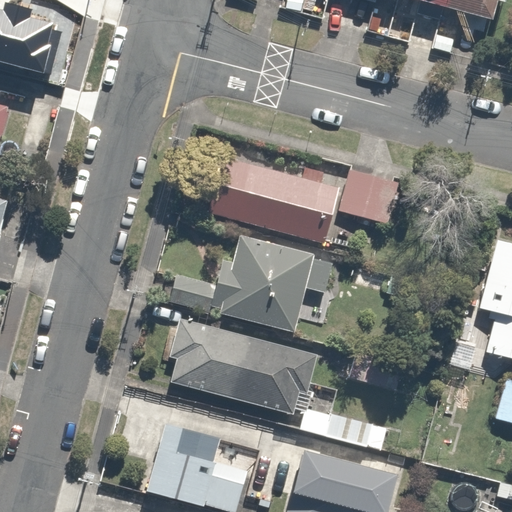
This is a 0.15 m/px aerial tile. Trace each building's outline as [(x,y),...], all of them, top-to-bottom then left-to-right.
[(399,0),(479,21),(485,0),(399,0)] [(28,36),(0,29),(0,59),(21,65),(28,36)] [(300,163),(297,173),(213,149),(197,206),(317,239),(328,198),(335,173),(300,163)] [(393,175),(346,162),(333,209),(379,222),(393,175)] [(333,255),(235,230),(225,266),(211,262),(200,303),(284,325),(295,284),(324,292),(333,255)] [(511,356),(511,238),(489,232),(471,303),(489,308),(478,348),(511,356)] [(408,271),(383,266),(378,288),(403,293),(408,271)] [(310,349),(171,312),(159,353),(172,357),(166,382),(279,412),(276,423),(376,450),(383,427),(296,403),(310,349)] [(396,368),(342,356),(338,378),(392,390),(396,368)] [(511,378),(500,375),(488,415),(511,422),(511,378)] [(215,435),(160,420),(142,487),(234,511),(246,466),(210,456),(215,435)] [(374,511),(386,466),(295,441),(276,511),(374,511)] [(511,511),(511,483),(499,479),(495,494),(508,498),(504,511),(511,511)]
